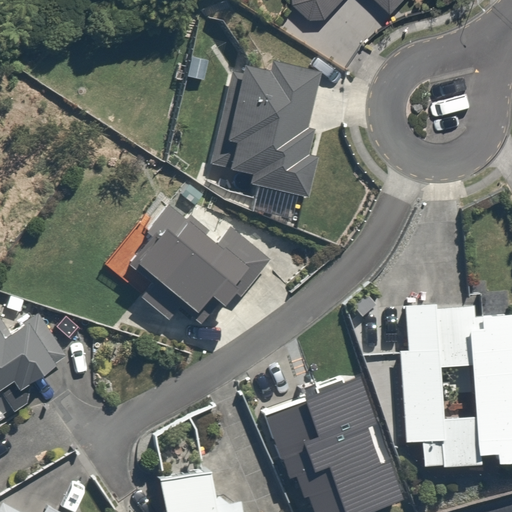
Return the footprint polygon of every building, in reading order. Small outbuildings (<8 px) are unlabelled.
[(396,0),(292,0),(293,1),(293,2),(294,4),(295,5),(295,7),(296,8),(297,9),(298,10),(299,11),(301,13),(302,14),(303,14),(305,15),(306,16),(307,17),(309,17),(310,18),(312,18),(313,18),(315,18),(317,19),(318,18),(320,18),(321,18),(323,18),(324,17),(326,17),(340,0),(373,0),(387,11),(396,0)] [(315,72),(268,61),(266,71),(232,63),(215,141),(226,143),(220,170),(244,175),(241,187),(304,201),(314,157),(305,155),(311,128),(303,126),(315,72)] [(274,259),(227,219),(210,240),(157,195),(125,232),(129,235),(107,261),(131,281),(120,295),(166,334),(174,324),(189,337),(220,300),(231,309),(274,259)] [(429,303),(399,303),(400,348),(394,348),(396,442),(413,442),(414,466),(476,465),(475,456),(488,456),(488,464),(511,462),(511,345),(510,313),(470,314),(470,306),(429,307),(429,303)] [(0,415),(5,412),(4,410),(15,403),(16,406),(41,390),(29,370),(57,353),(30,310),(2,327),(0,323),(0,415)] [(215,469),(160,479),(166,511),(239,511),(237,493),(220,496),(215,469)] [(34,511),(18,511),(0,502),(0,511),(61,511),(40,501),(34,511)] [(511,511),(511,501),(477,511),(511,511)]
